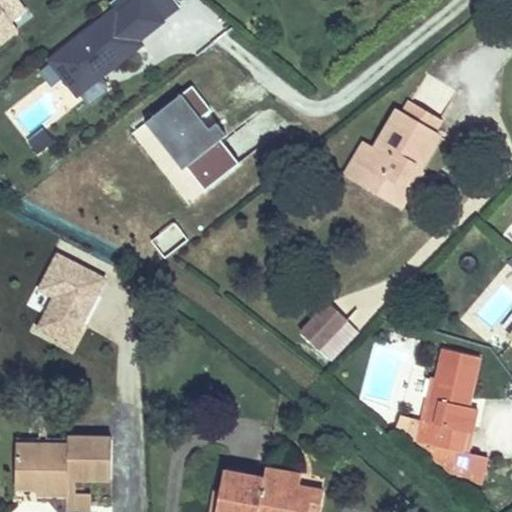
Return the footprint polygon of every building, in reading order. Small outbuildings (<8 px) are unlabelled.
[(17,0),(0,0),(0,7),(15,27),(30,15),(17,0)] [(167,27),(144,0),(136,0),(118,14),(114,10),(46,63),(75,102),(143,51),(140,47),(167,27)] [(0,47),(18,34),(0,9),(0,47)] [(193,93),(135,130),(184,206),(242,169),(193,93)] [(410,103),(403,114),(434,132),(440,122),(410,103)] [(375,150),(357,180),(392,201),(413,166),(419,170),(440,136),(434,132),(403,114),(398,111),(375,150)] [(365,144),(347,174),(357,180),(375,150),(365,144)] [(413,166),(392,201),(403,207),(423,172),(419,170),(413,166)] [(151,241),(165,258),(188,240),(175,222),(151,241)] [(72,350),(107,280),(53,253),(33,294),(49,302),(34,331),(72,350)] [(298,339),(333,365),(360,330),(325,304),(298,339)] [(511,311),(492,332),(511,350),(511,311)] [(464,453),(469,432),(474,434),(479,410),(470,408),(482,358),(444,350),(433,400),(428,399),(423,421),(420,430),(411,428),(409,436),(418,442),(420,442),(464,453)] [(413,418),(411,428),(420,430),(423,421),(413,418)] [(469,432),(464,453),(469,454),(474,434),(469,432)] [(69,439),(17,438),(17,445),(68,446),(69,439)] [(17,445),(16,481),(38,482),(38,489),(38,494),(69,495),(69,479),(77,479),(112,480),(113,440),(69,439),(68,446),(17,445)] [(420,442),(418,450),(459,473),(464,453),(420,442)] [(225,473),(217,511),(321,511),(325,493),(300,489),(302,477),(267,471),(265,481),(225,473)] [(77,479),(69,479),(69,495),(68,511),(91,511),(92,494),(76,494),(77,479)] [(401,497),(396,503),(405,511),(410,505),(401,497)]
